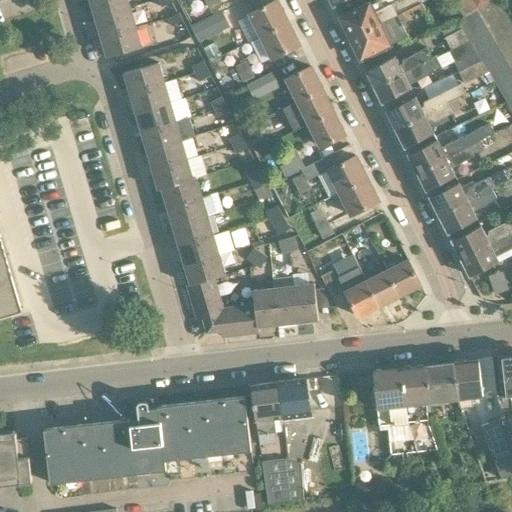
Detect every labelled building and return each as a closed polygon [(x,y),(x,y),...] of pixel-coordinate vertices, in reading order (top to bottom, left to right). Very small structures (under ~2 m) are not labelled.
[(127,0),(89,0),(95,18),(130,8),(127,0)] [(172,0),(163,0),(159,3),(168,19),(179,13),(172,0)] [(339,18),(349,39),(398,15),(421,3),(419,0),(395,0),(374,11),(369,3),(339,18)] [(491,1),(489,0),(471,0),(477,9),(491,1)] [(250,15),(261,37),(289,24),(278,1),(250,15)] [(130,8),(95,18),(101,37),(136,27),(130,8)] [(459,20),(464,30),(465,31),(482,21),(476,11),(459,20)] [(201,43),(231,27),(223,12),(193,28),(201,43)] [(179,13),(168,19),(172,26),(183,20),(179,13)] [(360,60),(390,45),(408,36),(398,15),(349,39),(360,60)] [(183,20),(172,26),(180,42),(191,35),(183,20)] [(465,31),(471,41),(488,31),(482,21),(465,31)] [(289,24),(261,37),(273,60),(300,46),(289,24)] [(136,27),(101,37),(107,58),(142,47),(136,27)] [(471,41),(465,31),(464,30),(445,39),(450,50),(471,41)] [(471,41),(477,51),(494,41),(488,31),(471,41)] [(471,41),(450,50),(449,51),(459,72),(482,60),(477,51),(471,41)] [(477,51),(482,60),(483,61),(500,51),(494,41),(477,51)] [(221,56),(215,43),(204,48),(211,61),(221,56)] [(365,71),(374,88),(432,58),(428,49),(402,61),(402,64),(399,65),(394,56),(365,71)] [(483,61),(489,71),(506,61),(500,51),(483,61)] [(432,58),(374,88),(382,103),(411,89),(409,86),(412,81),(441,67),(435,56),(432,58)] [(482,60),(459,72),(465,84),(489,72),(489,71),(483,61),(482,60)] [(192,67),(196,74),(207,68),(203,61),(192,67)] [(489,71),(489,72),(495,82),(511,71),(511,70),(506,61),(489,71)] [(244,83),(255,78),(247,62),(237,67),(241,77),(244,83)] [(130,93),(164,83),(158,63),(124,73),(130,93)] [(241,77),(237,67),(230,70),(235,80),(241,77)] [(287,79),(299,103),(323,91),(311,67),(287,79)] [(207,68),(196,74),(201,81),(211,75),(207,68)] [(501,92),(511,84),(511,71),(495,82),(501,92)] [(255,100),(281,86),(273,72),(248,85),(255,100)] [(135,112),(170,102),(164,83),(130,93),(135,112)] [(396,131),(459,99),(467,95),(461,84),(423,104),(423,109),(421,109),(415,98),(387,113),(396,131)] [(507,102),(511,98),(511,84),(501,92),(507,102)] [(310,125),(334,113),(323,91),(299,103),(284,110),(295,132),(310,125)] [(214,110),(226,103),(222,96),(210,103),(214,110)] [(459,99),(396,131),(405,148),(433,134),(428,123),(430,122),(433,124),(464,108),(459,99)] [(141,132),(175,122),(170,102),(135,112),(141,132)] [(230,111),(226,103),(214,110),(218,117),(230,111)] [(334,113),(310,125),(322,148),(346,136),(334,113)] [(147,151),(181,141),(175,122),(141,132),(147,151)] [(417,173),(468,147),(494,134),(489,123),(445,147),(445,152),(442,153),(437,141),(408,156),(417,173)] [(254,147),(265,140),(259,130),(248,136),(254,147)] [(233,147),(245,141),(241,134),(230,139),(233,147)] [(152,170),(187,160),(181,141),(147,151),(152,170)] [(245,141),(233,147),(237,154),(248,148),(245,141)] [(479,142),(468,147),(473,156),(484,151),(479,142)] [(468,147),(417,173),(426,191),(454,177),(449,165),(451,164),(455,167),(474,157),(468,147)] [(290,175),(306,168),(296,148),(283,155),(287,164),(280,167),(286,178),(290,175)] [(329,172),(340,194),(368,180),(356,158),(329,172)] [(192,178),(187,160),(152,170),(158,190),(162,189),(193,180),(192,178)] [(248,176),(251,183),(264,176),(260,169),(248,176)] [(439,216),(491,190),(511,179),(506,169),(466,189),(466,195),(464,196),(458,184),(430,199),(439,216)] [(312,188),(304,173),(292,178),(300,194),(312,188)] [(264,176),(251,183),(255,190),(268,184),(264,176)] [(162,189),(167,208),(201,198),(195,177),(192,178),(193,180),(162,189)] [(368,180),(340,194),(352,217),(379,203),(368,180)] [(491,190),(439,216),(448,234),(476,220),(470,208),(473,207),(477,210),(497,200),(491,190)] [(201,198),(167,208),(173,227),(207,217),(201,198)] [(270,219),(281,213),(278,206),(266,212),(270,219)] [(289,229),(281,213),(270,219),(278,235),(289,229)] [(212,236),(207,217),(173,227),(179,246),(212,236)] [(323,239),(334,233),(326,218),(315,224),(323,239)] [(461,259),(511,233),(511,220),(488,232),(487,238),(485,238),(480,227),(452,241),(461,259)] [(220,231),(224,250),(239,247),(235,228),(220,231)] [(511,233),(461,259),(470,277),(497,262),(511,254),(511,233)] [(218,255),(212,236),(179,246),(184,265),(218,255)] [(295,237),(286,239),(290,252),(298,249),(295,237)] [(290,252),(286,239),(278,241),(281,254),(290,252)] [(0,315),(20,309),(0,242),(0,315)] [(248,260),(254,264),(261,253),(254,249),(248,260)] [(261,253),(254,264),(261,268),(268,257),(261,253)] [(184,265),(190,284),(212,277),(212,278),(224,275),(218,255),(184,265)] [(387,272),(400,298),(422,287),(409,261),(387,272)] [(498,292),(511,287),(505,269),(492,274),(498,292)] [(331,270),(320,275),(331,298),(343,292),(331,270)] [(400,298),(387,272),(366,283),(379,308),(400,298)] [(221,308),(212,278),(212,277),(190,284),(186,285),(195,315),(201,314),(207,333),(221,308)] [(379,308),(366,283),(346,293),(359,319),(379,308)] [(294,286),(299,323),(319,320),(315,284),(294,286)] [(274,289),(279,325),(299,323),(294,286),(274,289)] [(258,327),(279,325),(274,289),(252,291),(253,305),(255,304),(258,327)] [(221,308),(207,333),(227,331),(227,337),(259,333),(258,327),(255,304),(253,305),(221,308)] [(502,391),(497,392),(499,409),(511,407),(511,356),(502,358),(504,374),(500,375),(502,391)] [(455,363),(459,398),(460,403),(469,402),(468,397),(483,395),(479,360),(455,363)] [(459,398),(455,363),(428,366),(432,401),(432,406),(445,404),(444,400),(459,398)] [(432,401),(428,366),(402,369),(407,404),(409,421),(421,419),(419,403),(432,401)] [(407,404),(402,369),(374,373),(380,426),(396,424),(394,406),(407,404)] [(278,382),(282,418),(309,414),(305,379),(278,382)] [(282,418),(278,382),(251,386),(257,436),(276,433),(274,419),(282,418)] [(245,397),(158,406),(158,407),(149,408),(149,406),(148,404),(148,403),(147,402),(146,402),(145,401),(143,401),(142,401),(140,401),(139,402),(138,403),(138,404),(137,405),(137,406),(138,415),(136,416),(136,415),(133,415),(130,415),(130,419),(43,430),(50,484),(65,482),(64,475),(93,472),(93,479),(122,475),(121,469),(150,466),(151,472),(166,470),(164,454),(178,452),(179,459),(207,456),(206,449),(235,446),(236,452),(251,451),(245,397)] [(511,436),(504,417),(480,427),(501,480),(511,475),(511,436)] [(0,485),(32,482),(27,438),(17,440),(16,432),(0,434),(0,485)] [(459,455),(449,459),(453,470),(462,467),(459,455)] [(293,500),(287,458),(263,462),(269,504),(293,500)] [(356,483),(358,498),(386,494),(384,479),(356,483)]
